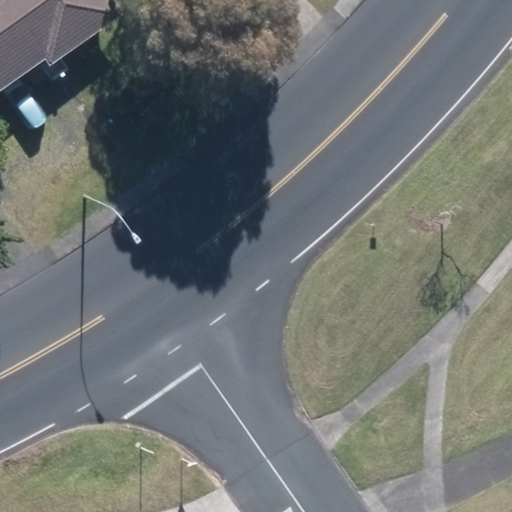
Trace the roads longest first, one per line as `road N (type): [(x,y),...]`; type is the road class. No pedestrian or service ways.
road 1 (secondary): [(452,0),(315,156),(150,291)]
road 2 (residential): [(150,291),(304,511)]
road 3 (secondary): [(150,291),(0,382)]
